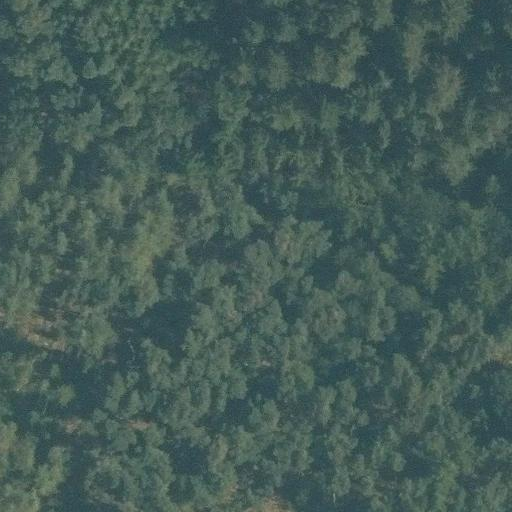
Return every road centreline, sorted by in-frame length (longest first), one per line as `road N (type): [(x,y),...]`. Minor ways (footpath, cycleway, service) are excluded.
road 1 (track): [(511,357),(0,67)]
road 2 (track): [(50,511),(195,182),(177,141),(234,0)]
